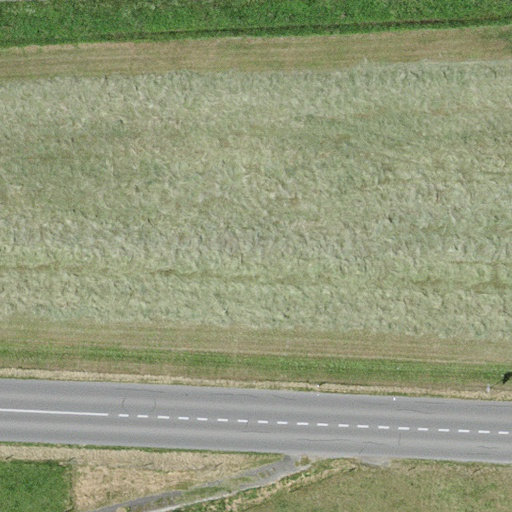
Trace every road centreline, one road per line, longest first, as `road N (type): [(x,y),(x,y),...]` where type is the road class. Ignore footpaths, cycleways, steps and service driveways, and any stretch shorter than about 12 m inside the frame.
road 1 (secondary): [(0,408),(511,431)]
road 2 (track): [(370,425),(232,490),(151,511)]
